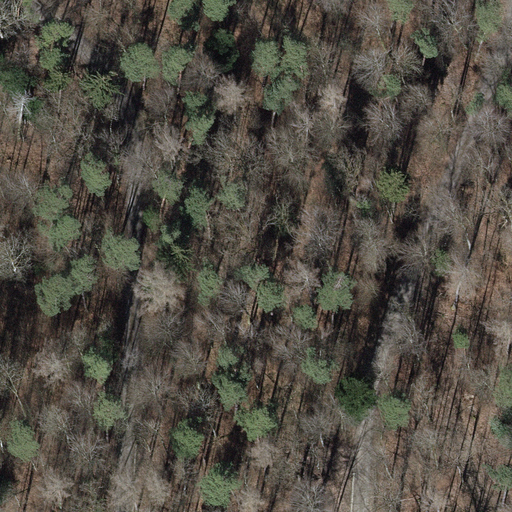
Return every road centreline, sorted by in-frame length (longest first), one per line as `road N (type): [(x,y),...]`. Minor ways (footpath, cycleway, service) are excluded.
road 1 (track): [(18,0),(93,48),(120,90),(135,152),(126,511)]
road 2 (track): [(494,511),(404,291),(327,0)]
road 3 (track): [(360,511),(374,373),(511,7)]
